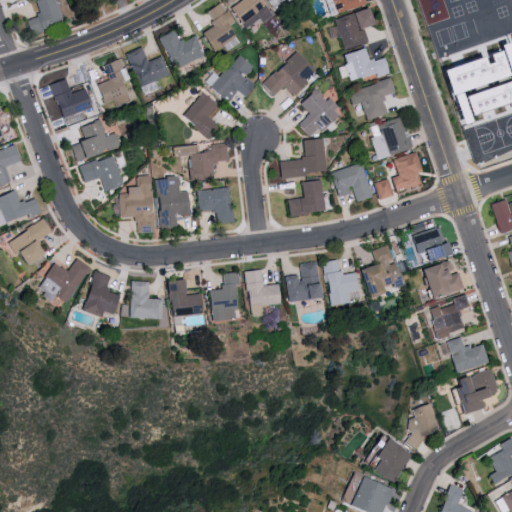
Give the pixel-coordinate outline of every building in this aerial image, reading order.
[(28,34),(60,23),(52,0),(33,0),(38,15),(23,20),(28,34)] [(258,18),(261,22),(271,16),(259,0),(239,0),(228,8),(243,29),(258,18)] [(281,0),(263,0),(269,9),(281,0)] [(323,0),(325,3),(330,1),(334,13),(363,4),(361,0),(323,0)] [(486,132),(471,137),(455,88),(434,28),(425,0),(449,0),(459,27),(480,88),(485,104),(494,129),(486,132)] [(232,23),(220,2),(203,11),(212,26),(200,33),(211,52),(224,44),(227,49),(238,43),(227,26),(232,23)] [(365,42),(361,27),(369,24),(365,9),(331,18),(340,50),(365,42)] [(203,55),(194,35),(177,42),(172,30),(157,37),(172,69),(203,55)] [(436,68),(451,125),(463,122),(461,116),(511,102),(511,75),(511,76),(502,42),(492,45),(494,50),(478,54),(479,57),(436,68)] [(124,53),(137,87),(167,75),(159,56),(146,61),(140,46),(124,53)] [(340,54),(344,66),(336,68),(341,82),(374,72),(375,77),(387,73),(382,57),(367,62),(362,48),(340,54)] [(271,96),(282,86),(290,95),(314,72),(294,51),(260,83),(271,96)] [(202,83),(225,101),(234,90),(243,97),(253,84),(243,76),(250,66),(235,54),(217,78),(210,73),(202,83)] [(114,106),(129,101),(122,81),(127,80),(120,58),(102,64),(107,80),(95,84),(102,104),(112,101),(114,106)] [(90,107),(83,88),(68,94),(63,79),(47,84),(59,118),(90,107)] [(364,120),(385,114),(380,97),(393,93),(389,79),(345,92),(350,106),(359,103),(364,120)] [(297,104),(307,113),(295,124),(310,139),(337,110),(325,98),(323,100),(312,88),(297,104)] [(179,116),(204,138),(215,125),(205,115),(214,104),(200,92),(179,116)] [(75,162),(119,145),(114,132),(103,136),(97,120),(78,127),(83,140),(69,145),(75,162)] [(376,159),(409,147),(400,120),(378,128),(380,134),(369,138),(376,159)] [(276,161),(278,176),(324,172),(321,138),(301,140),(302,158),(276,161)] [(226,160),(224,143),(209,144),(209,151),(186,153),(188,179),(214,177),(213,161),(226,160)] [(0,149),(0,183),(8,181),(3,166),(17,162),(12,146),(0,149)] [(196,154),(196,146),(173,146),(173,155),(196,154)] [(419,171),(413,152),(390,159),(395,175),(389,177),(393,191),(418,183),(415,173),(419,171)] [(76,167),(82,183),(97,177),(102,191),(122,184),(111,154),(76,167)] [(353,202),(370,197),(360,163),(328,172),(335,197),(350,193),(353,202)] [(116,194),(117,217),(133,217),(134,233),(151,232),(149,175),(135,176),(135,187),(125,187),(125,193),(116,194)] [(157,228),(175,227),(175,216),(186,216),(185,191),(178,192),(177,177),(154,178),(157,228)] [(323,211),(318,179),(299,183),(301,197),(284,200),(287,216),(323,211)] [(372,182),(376,199),(390,196),(387,179),(372,182)] [(195,190),(196,212),(213,211),(214,224),(231,223),(230,209),(227,209),(226,188),(195,190)] [(38,214),(33,198),(17,203),(13,191),(0,194),(0,225),(2,225),(1,223),(28,214),(29,217),(38,214)] [(488,205),(498,233),(511,228),(511,216),(506,199),(488,205)] [(5,241),(21,266),(41,254),(33,242),(49,232),(41,219),(5,241)] [(446,255),(437,227),(408,236),(414,255),(421,252),(424,261),(446,255)] [(356,269),(365,297),(382,293),(380,287),(392,284),(393,288),(401,286),(394,261),(390,262),(386,246),(369,250),(373,264),(356,269)] [(87,266),(73,258),(66,271),(51,262),(36,288),(65,305),(87,266)] [(458,289),(449,259),(417,269),(427,300),(458,289)] [(347,303),(346,292),(355,291),(353,273),(338,274),(336,260),(321,261),(326,306),(347,303)] [(318,298),(313,262),(296,264),(297,274),(282,277),(286,302),(318,298)] [(243,271),(245,306),(278,304),(277,284),(260,285),(260,270),(243,271)] [(79,311),(98,317),(101,311),(110,314),(117,295),(104,291),(108,277),(93,271),(79,311)] [(206,291),(208,321),(235,320),(233,273),(219,273),(220,290),(206,291)] [(166,281),(167,316),(199,314),(199,294),(182,295),(181,280),(166,281)] [(160,299),(146,299),(147,281),(128,281),(127,317),(159,318),(160,299)] [(461,331),(457,309),(466,307),(464,295),(450,298),(451,304),(427,309),(433,337),(461,331)] [(443,342),(453,373),(485,363),(479,344),(462,349),(458,338),(443,342)] [(481,409),(478,398),(495,394),(488,369),(449,380),(459,415),(481,409)] [(404,420),(409,437),(405,439),(407,444),(438,434),(428,403),(409,409),(412,417),(404,420)] [(496,445),(499,450),(486,458),(494,471),(487,475),(492,484),(511,472),(511,463),(508,456),(511,453),(511,442),(509,437),(496,445)] [(411,454),(386,438),(373,457),(378,460),(371,471),(391,484),(411,454)] [(361,511),(382,511),(390,487),(348,474),(340,500),(349,503),(347,507),(361,511)] [(511,511),(511,481),(509,483),(511,488),(511,489),(499,496),(507,511),(511,511)] [(461,490),(447,485),(435,511),(468,511),(470,510),(455,505),(461,490)]
